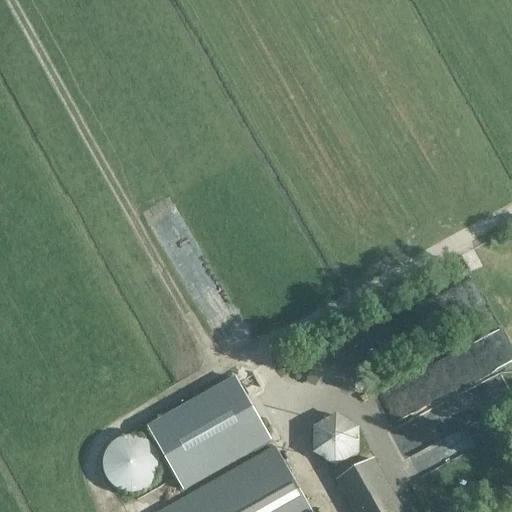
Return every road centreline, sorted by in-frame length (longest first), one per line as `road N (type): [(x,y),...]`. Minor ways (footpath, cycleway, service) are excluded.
road 1 (track): [(335,511),(248,354),(511,211)]
road 2 (track): [(248,354),(213,363),(10,0)]
